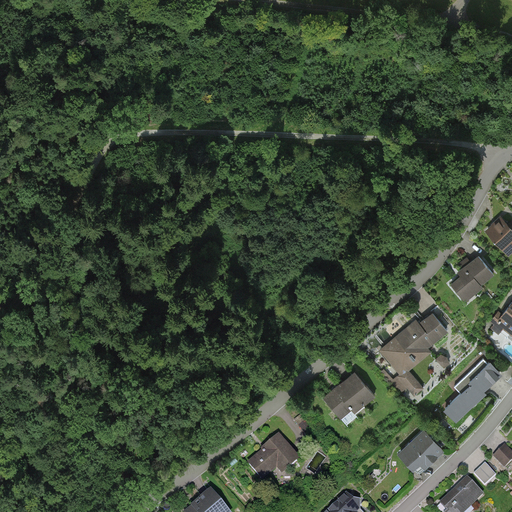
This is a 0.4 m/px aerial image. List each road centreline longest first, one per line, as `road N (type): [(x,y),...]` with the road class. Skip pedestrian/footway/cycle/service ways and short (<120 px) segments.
road 1 (residential): [(137,511),(195,473),(421,278),(447,250),(497,160),(511,151)]
road 2 (track): [(505,152),(324,137),(47,134),(0,123)]
road 3 (track): [(0,320),(56,241),(107,135)]
road 4 (track): [(250,0),(451,21)]
road 5 (residential): [(511,398),(402,511)]
